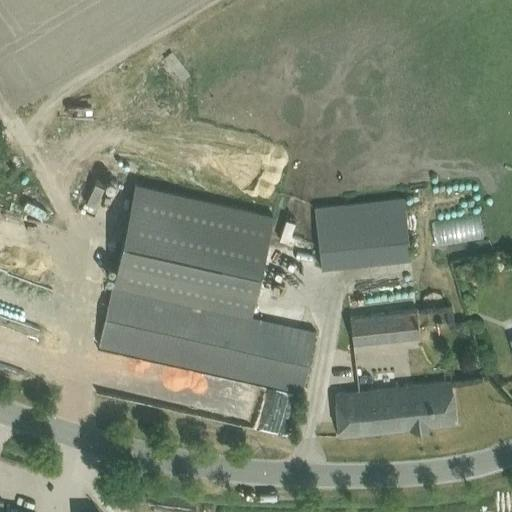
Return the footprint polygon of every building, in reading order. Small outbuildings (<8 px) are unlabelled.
[(0,169),(9,164),(0,149),(0,169)] [(316,199),(324,267),(416,257),(408,189),(316,199)] [(92,210),(101,213),(108,194),(100,190),(92,210)] [(442,243),(490,241),(489,212),(440,214),(442,243)] [(100,340),(319,393),(325,371),(314,368),(322,332),(114,282),(100,340)] [(420,331),(417,285),(345,290),(348,336),(420,331)] [(334,386),(339,431),(456,416),(451,371),(334,386)]
